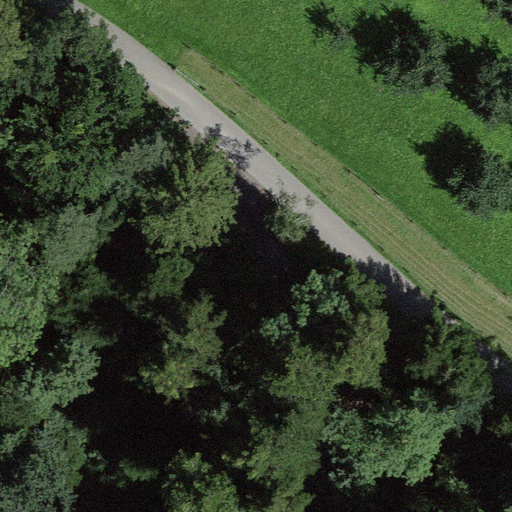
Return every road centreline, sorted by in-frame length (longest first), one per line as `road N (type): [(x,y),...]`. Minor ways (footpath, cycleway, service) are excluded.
road 1 (track): [(23,0),(176,85),(511,370)]
road 2 (track): [(202,107),(392,450),(406,511)]
